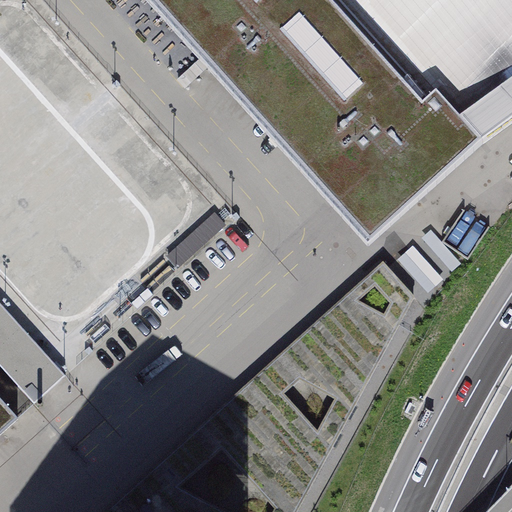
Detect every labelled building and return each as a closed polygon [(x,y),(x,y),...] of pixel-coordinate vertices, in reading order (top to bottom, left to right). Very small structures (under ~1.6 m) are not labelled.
[(511,0),(146,0),(177,33),(339,219),(370,246),(481,146),(511,123),(511,0)] [(0,81),(19,73),(21,71),(102,144),(96,130),(124,156),(131,169),(148,185),(152,193),(168,207),(173,201),(196,190),(162,121),(56,25),(55,27),(59,36),(21,54),(18,57),(0,41),(0,81)] [(123,260),(0,259),(0,264),(42,317),(82,317),(150,262),(121,262),(123,260)] [(293,511),(397,323),(384,317),(385,315),(349,296),(326,317),(336,328),(289,370),(278,359),(272,364),(283,376),(176,472),(166,461),(108,511),(293,511)] [(0,365),(35,404),(67,375),(0,301),(0,365)] [(0,435),(15,422),(0,404),(0,435)]
